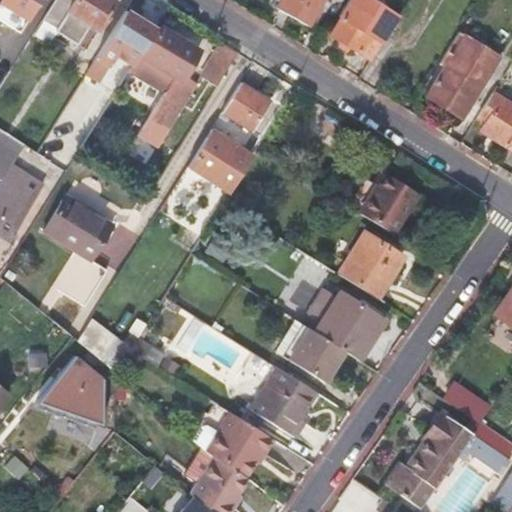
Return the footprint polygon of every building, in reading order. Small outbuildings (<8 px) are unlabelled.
[(0,0),(0,9),(2,5),(27,20),(39,0),(0,0)] [(55,0),(42,23),(44,25),(35,40),(47,48),(54,36),(75,49),(88,28),(95,32),(112,4),(106,0),(55,0)] [(306,28),(322,0),(282,0),(276,11),(306,28)] [(369,64),(394,22),(359,0),(349,0),(338,19),(339,21),(328,38),(369,64)] [(124,14),(86,73),(100,81),(115,57),(131,67),(138,56),(153,32),(124,14)] [(138,56),(131,67),(129,71),(158,90),(148,106),(144,103),(142,107),(154,115),(150,120),(167,131),(195,86),(174,72),(189,49),(159,30),(142,58),(138,56)] [(477,50),(456,37),(437,67),(443,71),(426,100),(461,123),(491,75),(470,62),(477,50)] [(200,77),(216,87),(237,54),(220,44),(200,77)] [(491,75),(498,64),(477,50),(470,62),(491,75)] [(82,80),(74,96),(96,107),(104,90),(82,80)] [(238,85),(219,115),(250,134),(269,104),(238,85)] [(479,132),(511,152),(511,109),(491,96),(476,120),(484,126),(479,132)] [(251,159),(208,132),(186,169),(211,184),(211,186),(228,196),(251,159)] [(283,157),(267,148),(263,156),(277,165),(283,157)] [(26,179),(11,169),(3,180),(19,190),(26,179)] [(0,255),(42,189),(26,179),(19,190),(3,180),(0,185),(0,255)] [(379,181),(358,216),(390,235),(411,202),(379,181)] [(107,272),(92,263),(115,228),(67,197),(45,232),(77,254),(55,287),(85,307),(107,272)] [(362,234),(336,275),(377,300),(401,259),(362,234)] [(511,289),(492,317),(511,331),(511,289)] [(312,333),(344,353),(359,362),(384,323),(338,294),(312,333)] [(287,360),(322,385),(344,353),(312,333),(306,330),(287,360)] [(143,360),(150,350),(137,342),(131,352),(143,360)] [(102,426),(102,380),(73,357),(36,405),(102,426)] [(270,367),(243,407),(295,439),(305,424),(299,420),(314,396),(270,367)] [(510,422),(511,422),(511,375),(485,421),(504,432),(510,422)] [(441,402),(476,427),(487,411),(453,387),(441,402)] [(438,414),(421,439),(425,442),(443,418),(438,414)] [(274,442),(230,415),(206,457),(215,463),(242,480),(253,463),(260,454),(263,457),(274,442)] [(443,418),(425,442),(405,472),(408,476),(395,495),(417,510),(455,457),(469,437),(443,418)] [(488,480),(508,449),(476,427),(469,437),(455,457),(481,475),(488,480)] [(197,487),(189,498),(189,499),(205,511),(228,511),(231,509),(227,506),(233,497),(244,481),(242,480),(215,463),(206,457),(203,454),(185,478),(197,487)] [(253,463),(257,466),(263,457),(260,454),(253,463)] [(455,511),(481,476),(461,461),(427,508),(430,511),(429,511),(455,511)] [(397,466),(383,487),(395,495),(408,476),(405,472),(397,466)] [(154,487),(162,476),(154,469),(144,481),(154,487)] [(511,474),(487,511),(510,511),(511,509),(511,474)] [(231,509),(237,500),(233,497),(227,506),(231,509)] [(205,511),(189,499),(178,511),(205,511)]
